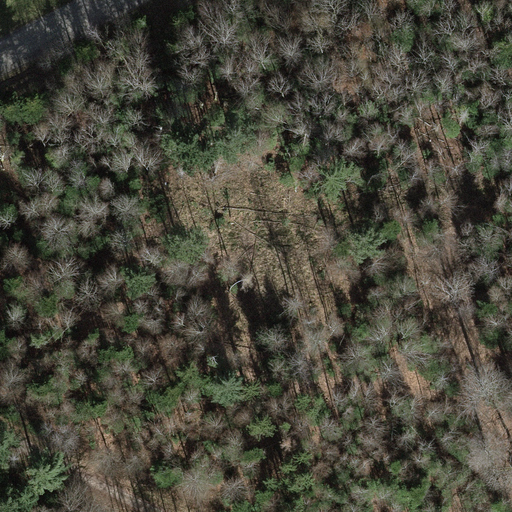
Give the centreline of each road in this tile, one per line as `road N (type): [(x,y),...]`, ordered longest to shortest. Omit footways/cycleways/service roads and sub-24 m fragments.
road 1 (track): [(0,438),(146,511)]
road 2 (unclassified): [(0,58),(113,0)]
